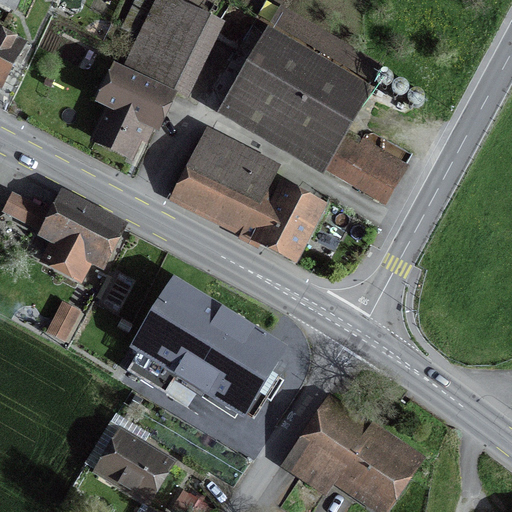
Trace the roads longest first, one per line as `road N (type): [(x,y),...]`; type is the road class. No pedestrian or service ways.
road 1 (primary): [(0,140),(355,331)]
road 2 (tertiary): [(355,331),(511,50)]
road 3 (residential): [(236,511),(355,331)]
road 4 (primary): [(355,331),(511,443)]
